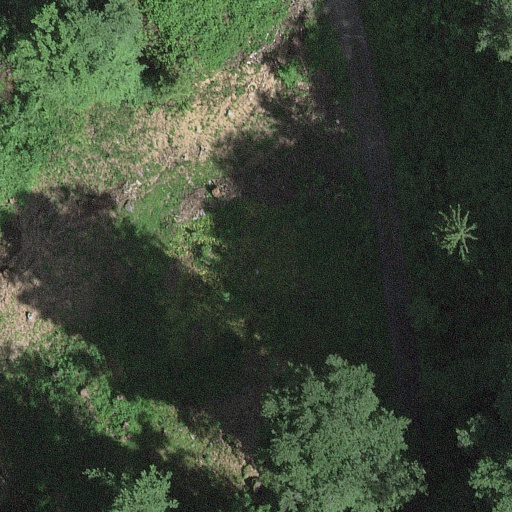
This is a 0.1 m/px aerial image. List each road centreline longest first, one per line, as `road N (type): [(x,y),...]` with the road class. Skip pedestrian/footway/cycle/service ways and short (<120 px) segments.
road 1 (track): [(430,511),(370,121)]
road 2 (track): [(341,0),(370,121)]
